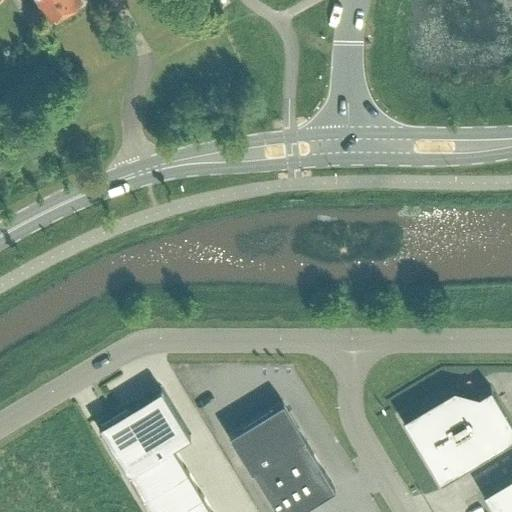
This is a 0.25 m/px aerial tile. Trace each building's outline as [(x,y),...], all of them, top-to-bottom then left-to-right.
[(35,0),(46,19),(49,17),(50,19),(62,12),(61,10),(77,0),(35,0)] [(439,480),(511,435),(511,422),(489,384),(476,392),(472,391),(473,387),(465,385),(464,388),(452,385),(400,415),(439,480)] [(213,511),(201,492),(172,444),(189,434),(159,386),(97,424),(126,472),(150,511),(213,511)] [(292,511),(334,487),(281,401),(229,433),(277,511),(292,511)] [(511,511),(511,474),(479,495),(489,511),(511,511)]
